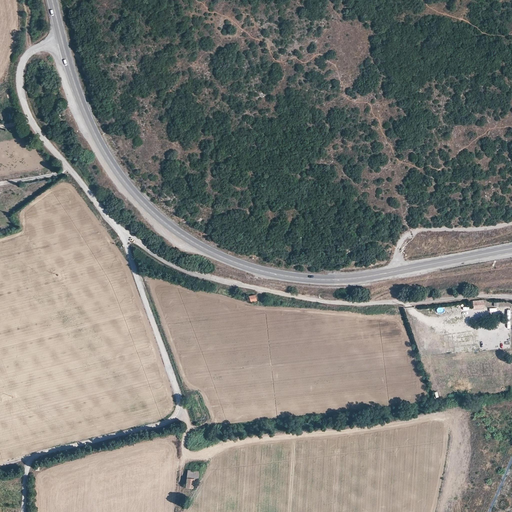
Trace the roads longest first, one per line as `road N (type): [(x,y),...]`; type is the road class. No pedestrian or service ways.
road 1 (tertiary): [(398,270),(289,276),(229,260),(171,228),(113,165),(63,42)]
road 2 (track): [(24,511),(27,461),(175,416),(176,387),(126,236)]
road 3 (unclassified): [(126,236),(37,130),(23,98),(27,54),(63,42)]
